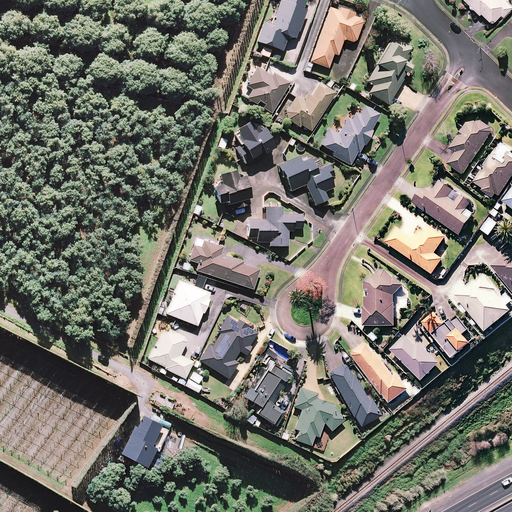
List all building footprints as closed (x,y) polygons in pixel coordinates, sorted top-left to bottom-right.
[(305,0),(280,0),(272,26),(263,23),(256,43),(282,52),(287,37),(296,40),(306,11),(303,10),(305,0)] [(462,0),(480,16),(482,14),(493,23),(500,14),(503,17),(511,6),(511,5),(506,0),(462,0)] [(339,8),(338,12),(329,8),(309,62),(328,69),(333,55),(337,56),(343,39),(354,44),(362,21),(352,17),(354,13),(339,8)] [(410,48),(391,37),(366,83),(373,86),(368,94),(388,105),(410,66),(403,62),(410,48)] [(271,77),(257,68),(246,86),(252,90),(247,99),(256,105),(259,101),(265,105),(263,109),(271,114),(289,84),(272,74),(271,77)] [(334,94),(319,85),(311,97),(308,95),(304,102),(296,97),(283,118),(299,128),(301,125),(311,132),(334,94)] [(379,116),(364,108),(359,116),(355,114),(351,121),(347,118),(338,135),(328,130),(320,145),(334,153),(332,156),(350,166),(357,152),(360,154),(372,132),(370,131),(379,116)] [(495,130),(476,116),(467,129),(466,128),(451,150),(457,154),(449,166),(463,176),(495,130)] [(274,149),(262,129),(249,123),(233,133),(240,145),(236,148),(245,163),(263,153),(264,155),(274,149)] [(228,141),(221,138),(217,147),(224,150),(228,141)] [(509,150),(500,144),(474,184),(484,190),(482,192),(493,199),(496,195),(500,197),(511,178),(511,155),(508,152),(509,150)] [(318,161),(312,164),(310,159),(301,163),(298,157),(279,166),(291,192),(305,185),(315,206),(327,200),(324,192),(333,188),(329,179),(333,177),(328,166),(322,169),(318,161)] [(237,180),(235,172),(219,176),(222,186),(215,188),(219,204),(227,202),(230,211),(250,206),(248,200),(250,199),(245,178),(237,180)] [(471,204),(440,182),(431,195),(423,189),(413,204),(460,236),(474,216),(467,211),(471,204)] [(511,191),(503,203),(511,209),(511,191)] [(203,208),(196,204),(192,213),(199,217),(203,208)] [(282,215),(282,208),(265,208),(264,220),(249,220),(248,238),(256,239),(256,242),(270,243),(269,246),(287,247),(288,231),(293,232),(293,228),(302,229),(302,215),(282,215)] [(446,238),(428,225),(416,242),(397,229),(387,244),(433,275),(443,260),(435,255),(446,238)] [(194,287),(179,281),(166,314),(198,327),(211,294),(202,291),(208,275),(252,290),(259,270),(242,264),(242,262),(220,255),(223,248),(196,239),(189,261),(198,264),(196,271),(199,272),(194,287)] [(511,251),(492,268),(511,292),(511,251)] [(375,279),(367,281),(365,327),(394,327),(395,297),(403,286),(382,270),(375,279)] [(495,289),(484,275),(456,297),(485,333),(510,312),(493,291),(495,289)] [(439,320),(434,314),(422,323),(452,359),(470,345),(463,336),(468,332),(457,318),(447,326),(441,319),(439,320)] [(237,324),(227,317),(218,333),(220,334),(212,348),(208,345),(199,360),(228,379),(238,363),(233,360),(239,351),(246,355),(251,347),(249,346),(257,333),(239,321),(237,324)] [(187,339),(164,328),(149,360),(165,367),(164,369),(185,379),(192,362),(179,356),(187,339)] [(374,332),(368,338),(374,343),(380,338),(374,332)] [(415,346),(406,336),(391,351),(422,382),(439,364),(418,343),(415,346)] [(393,378),(367,344),(352,356),(389,405),(408,390),(397,375),(393,378)] [(293,370),(273,358),(253,390),(249,388),(243,399),(251,404),(248,409),(276,426),(285,412),(271,404),(293,370)] [(201,363),(195,360),(191,369),(198,372),(201,363)] [(351,377),(343,364),(328,373),(360,427),(380,416),(370,400),(368,401),(353,376),(351,377)] [(167,372),(158,367),(155,373),(164,377),(167,372)] [(192,373),(188,382),(180,378),(177,382),(186,387),(198,393),(205,380),(192,373)] [(317,394),(299,388),(293,407),(301,410),(294,429),(298,431),(295,440),(311,446),(314,436),(318,437),(323,423),(330,431),(343,421),(332,405),(315,399),(317,394)] [(232,416),(225,411),(221,418),(228,422),(232,416)] [(247,412),(242,419),(250,424),(255,417),(247,412)] [(161,426),(143,417),(137,429),(134,427),(120,454),(146,468),(156,449),(151,446),(161,426)]
